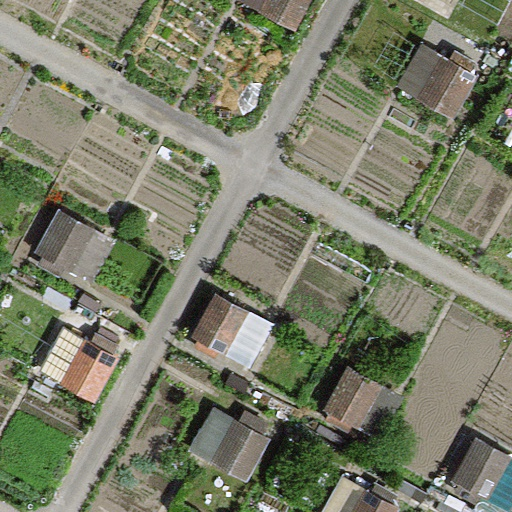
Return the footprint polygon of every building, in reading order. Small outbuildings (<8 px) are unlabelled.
[(265,0),(308,22),(319,0),(265,0)] [(433,38),(411,83),(466,111),(488,66),(433,38)] [(105,277),(123,223),(63,203),(45,257),(105,277)] [(226,285),(201,333),(262,365),(287,316),(226,285)] [(80,326),(54,358),(101,395),(127,363),(80,326)] [(361,358),(333,410),(372,431),(400,379),(361,358)] [(201,444),(259,475),(284,429),(227,397),(201,444)] [(511,511),(511,441),(489,428),(456,482),(504,511),(511,511)] [(348,511),(405,511),(412,495),(365,474),(348,511)]
